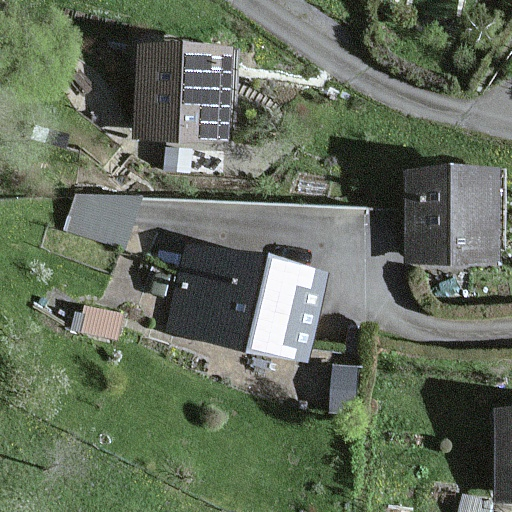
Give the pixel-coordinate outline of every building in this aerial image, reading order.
[(225,46),(139,43),(135,131),(221,135),(225,46)] [(492,171),(408,171),(408,258),(493,257),(492,171)] [(130,228),(132,187),(73,184),(70,225),(130,228)] [(322,278),(193,247),(174,326),(303,357),(322,278)] [(511,411),(495,412),(498,499),(511,498),(511,411)]
